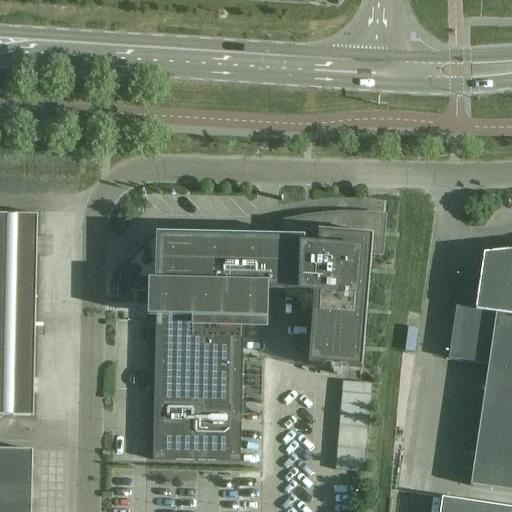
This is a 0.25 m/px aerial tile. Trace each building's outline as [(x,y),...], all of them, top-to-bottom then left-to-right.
[(0,416),(33,417),(37,215),(0,214),(0,416)] [(156,235),(155,288),(156,288),(152,461),(240,463),(243,319),(264,319),(265,291),(302,292),(302,290),(313,291),(307,364),(361,369),(370,252),(379,253),(382,218),(365,217),(348,217),(332,217),(315,219),(308,220),(299,221),(282,225),(285,238),(156,234),(156,235)] [(511,259),(490,262),(488,272),(461,269),(448,359),(487,365),(470,486),(511,492),(511,259)] [(414,317),(400,317),(399,345),(414,345),(414,317)] [(343,384),(340,416),(369,419),(372,387),(343,384)] [(0,511),(30,511),(32,451),(0,450),(0,511)] [(441,498),(439,511),(473,511),(475,503),(441,498)] [(475,503),(473,511),(499,511),(500,507),(475,503)]
